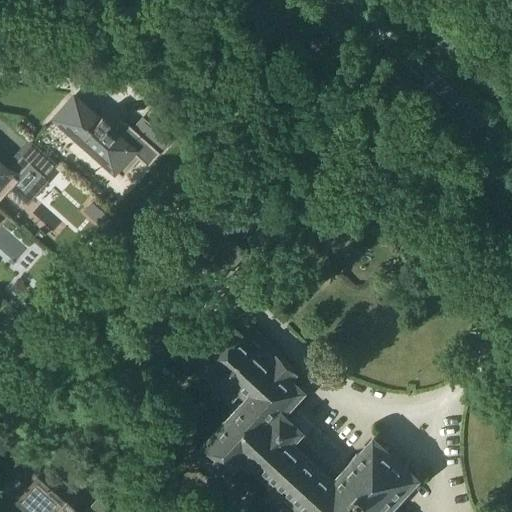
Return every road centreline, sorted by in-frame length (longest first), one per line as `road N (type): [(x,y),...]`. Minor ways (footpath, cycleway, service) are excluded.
road 1 (primary): [(343,0),(511,154)]
road 2 (primary): [(511,103),(398,0)]
